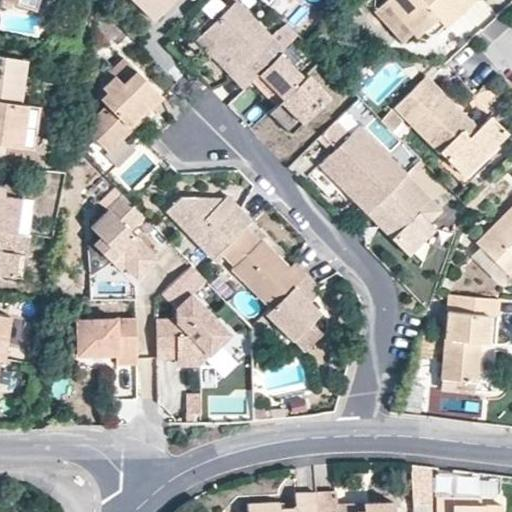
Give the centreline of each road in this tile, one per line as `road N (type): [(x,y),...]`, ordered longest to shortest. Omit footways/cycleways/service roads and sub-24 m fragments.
road 1 (residential): [(351,434),(381,337),(384,296),(252,150),(209,130)]
road 2 (residential): [(147,479),(302,438),(351,434)]
road 3 (residential): [(351,434),(511,446)]
road 4 (residential): [(0,449),(74,453),(147,479)]
